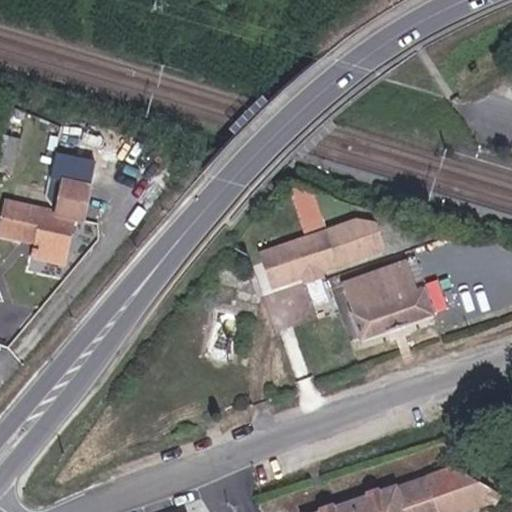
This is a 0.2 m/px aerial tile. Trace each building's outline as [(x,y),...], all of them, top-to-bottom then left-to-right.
[(329,225),(316,185),(294,192),(307,232),(329,225)] [(19,216),(10,267),(28,270),(31,264),(50,266),(83,269),(90,229),(98,230),(104,198),(78,193),(72,225),(19,216)] [(265,255),(276,289),(309,278),(325,273),(388,251),(378,229),(351,225),(265,255)] [(431,287),(436,285),(427,258),(417,262),(425,287),(431,287)] [(374,334),(440,313),(431,287),(425,287),(417,262),(358,282),(374,334)] [(56,306),(89,310),(83,269),(50,266),(56,306)] [(311,282),(326,277),(325,273),(309,278),(311,282)] [(472,289),(467,278),(454,284),(459,295),(472,289)] [(343,511),(479,511),(511,501),(511,486),(478,467),(343,511)]
